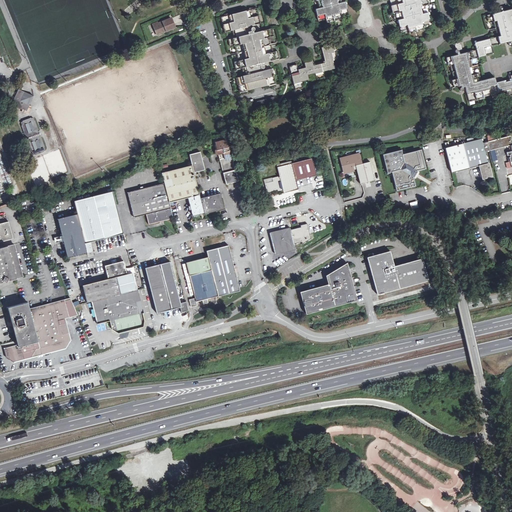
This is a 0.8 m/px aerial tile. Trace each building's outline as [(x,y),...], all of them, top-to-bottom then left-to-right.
[(312,0),(313,1),(318,0),(320,8),(315,9),(318,21),(326,19),(326,22),(342,18),(341,15),(348,13),(345,1),(341,2),(340,0),(312,0)] [(383,0),(389,0),(395,21),(398,20),(399,27),(401,32),(409,30),(409,32),(423,29),(422,25),(429,23),(428,19),(427,13),(431,12),(427,0),(383,0)] [(259,24),(260,23),(256,8),(221,17),(225,32),(233,30),(235,37),(229,39),(231,47),(235,45),(239,60),(234,62),(236,69),(242,68),(243,75),(237,77),(241,92),(276,83),(272,68),(270,68),(268,61),(279,58),(277,51),(273,52),(269,37),(273,36),(272,28),(260,31),(259,24)] [(511,18),(509,10),(490,16),(492,23),(493,23),(498,38),(485,41),(473,44),(475,51),(447,59),(449,65),(450,64),(454,79),(453,80),(456,89),(462,87),(465,95),(466,95),(468,102),(484,98),(484,96),(496,93),(492,78),(481,81),(479,74),(469,76),(465,62),(488,56),(494,54),(492,47),(511,42),(511,29),(509,19),(511,18)] [(177,27),(173,16),(152,24),(156,35),(177,27)] [(337,51),(336,44),(321,48),(325,62),(313,65),(312,61),(304,63),(306,67),(298,69),(297,65),(290,67),(295,89),(303,87),(301,82),(308,80),(307,75),(315,73),(316,79),(324,77),(323,71),(335,68),(333,60),(339,59),(337,51)] [(502,82),(494,84),(497,93),(506,90),(508,96),(511,95),(511,76),(509,77),(510,81),(502,83),(502,82)] [(34,96),(19,89),(12,104),(27,111),(34,96)] [(274,97),(251,102),(253,109),(275,104),(274,97)] [(33,118),(21,122),(33,155),(45,150),(39,134),(33,118)] [(511,142),(510,136),(487,142),(489,151),(510,145),(511,151),(507,152),(507,156),(508,155),(510,162),(506,163),(507,168),(511,167),(511,142)] [(218,155),(220,159),(230,157),(226,139),(215,142),(217,149),(214,150),(215,152),(216,155),(218,155)] [(481,139),(443,149),(450,174),(478,167),(482,180),(493,177),(489,163),(488,163),(485,152),(489,151),(487,142),(482,143),(481,139)] [(401,150),(382,155),(387,173),(392,172),(397,191),(416,186),(413,179),(418,170),(426,168),(421,150),(403,154),(401,150)] [(200,152),(189,154),(192,165),(162,173),(164,183),(127,192),(134,217),(146,214),(149,224),(173,218),(169,203),(188,198),(193,216),(204,213),(204,214),(217,211),(225,209),(221,193),(200,198),(194,173),(195,172),(204,170),(201,157),(200,152)] [(356,166),(362,164),(358,154),(340,158),(344,173),(354,171),(353,166),(356,166)] [(296,180),(316,175),(312,158),(292,163),(291,161),(276,165),(279,176),(272,178),(273,181),(265,184),(267,192),(278,189),(278,191),(283,190),(285,189),(286,192),(298,189),(296,180)] [(220,162),(226,185),(239,182),(232,159),(220,162)] [(362,164),(356,166),(361,184),(375,180),(370,162),(362,164)] [(66,175),(54,181),(56,186),(69,181),(66,175)] [(123,233),(115,198),(76,208),(77,213),(58,218),(62,236),(64,241),(67,258),(87,253),(84,243),(123,233)] [(0,241),(13,238),(8,221),(0,222),(0,241)] [(270,234),(275,254),(284,252),(295,249),(294,244),(302,242),(302,244),(311,239),(307,223),(300,225),(301,227),(290,230),(290,228),(286,229),(270,234)] [(0,249),(0,283),(5,282),(7,283),(8,281),(23,277),(14,245),(0,249)] [(229,245),(207,251),(208,257),(217,293),(239,287),(229,245)] [(390,250),(367,256),(378,294),(429,279),(423,257),(394,265),(390,250)] [(217,293),(208,257),(186,263),(195,298),(189,299),(191,307),(197,305),(195,298),(201,296),(202,300),(207,299),(206,295),(217,293)] [(124,261),(105,266),(108,279),(83,285),(87,302),(91,301),(93,307),(97,324),(109,321),(111,329),(120,333),(143,327),(144,321),(142,313),(144,312),(138,290),(137,290),(133,273),(127,274),(124,261)] [(176,286),(170,261),(145,268),(148,278),(157,313),(180,308),(182,312),(187,311),(188,311),(181,285),(176,286)] [(326,275),(328,284),(301,292),(307,314),(358,300),(347,263),(326,275)] [(18,344),(5,348),(7,356),(15,361),(66,348),(65,342),(71,340),(68,328),(61,330),(59,320),(66,318),(79,315),(77,311),(75,305),(71,297),(67,299),(30,308),(28,302),(8,307),(16,340),(18,344)] [(68,328),(66,318),(59,320),(61,330),(68,328)]
